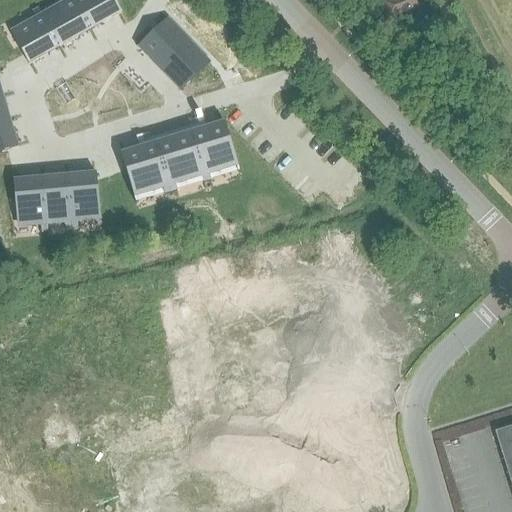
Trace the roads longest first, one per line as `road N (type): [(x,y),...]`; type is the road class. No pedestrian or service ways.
road 1 (tertiary): [(511,245),(278,0)]
road 2 (unclassified): [(435,511),(416,400),(432,367),(511,290)]
